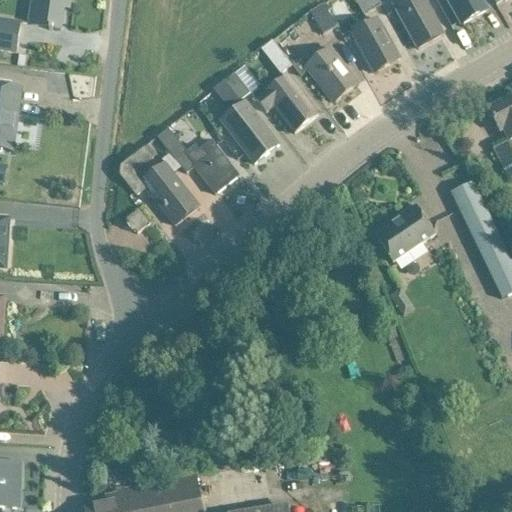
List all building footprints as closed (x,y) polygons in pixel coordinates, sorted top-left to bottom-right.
[(70,0),(32,0),(29,27),(49,30),(49,32),(52,32),(53,30),(61,31),(64,9),(69,10),(70,0)] [(381,7),(377,0),(353,0),(362,17),(381,7)] [(444,36),(434,19),(423,0),(405,0),(393,7),(418,51),(444,36)] [(488,12),(480,0),(446,0),(461,27),(488,12)] [(336,30),(323,6),(310,13),(322,37),(336,30)] [(19,24),(0,20),(0,57),(14,60),(19,24)] [(400,61),(390,43),(378,21),(352,36),(374,75),(400,61)] [(279,34),(297,58),(309,49),(290,25),(279,34)] [(285,59),(273,43),(272,42),(261,51),(280,77),(283,75),(292,68),(285,59)] [(357,86),(345,71),(330,51),(306,70),(334,105),(357,86)] [(301,63),(296,67),(301,73),(305,69),(301,63)] [(250,96),(234,75),(223,84),(239,104),(250,96)] [(318,117),(306,101),(288,77),(256,101),(266,114),(273,108),(295,136),(318,117)] [(14,91),(21,92),(21,91),(0,88),(0,151),(12,153),(18,114),(11,113),(14,91)] [(511,98),(488,112),(500,134),(504,132),(510,143),(511,141),(511,98)] [(245,105),(232,114),(221,123),(255,167),(279,148),(245,105)] [(169,131),(158,140),(173,160),(181,170),(182,170),(186,176),(194,170),(215,197),(239,179),(227,163),(211,143),(199,153),(196,148),(187,154),(169,131)] [(511,165),(511,153),(507,144),(493,152),(503,171),(511,165)] [(153,160),(145,149),(120,169),(119,177),(136,199),(147,190),(135,175),(153,160)] [(173,176),(181,170),(173,160),(145,182),(156,197),(153,200),(175,229),(200,210),(173,176)] [(451,195),(459,213),(503,301),(511,296),(511,265),(481,203),(472,185),(451,195)] [(389,225),(392,229),(376,239),(394,265),(435,238),(415,208),(389,225)] [(150,226),(139,212),(126,222),(127,223),(125,225),(129,230),(131,228),(137,236),(150,226)] [(35,281),(37,270),(19,266),(17,277),(35,281)] [(376,307),(383,305),(376,283),(369,286),(376,307)] [(404,321),(417,313),(402,291),(390,298),(404,321)] [(405,323),(412,344),(420,341),(413,321),(405,323)] [(275,369),(290,365),(282,338),(276,340),(272,328),(263,330),(275,369)] [(406,439),(416,437),(412,417),(403,418),(406,439)] [(260,471),(283,470),(283,460),(259,461),(260,471)] [(0,509),(20,510),(21,466),(0,465),(0,509)] [(202,511),(194,479),(119,493),(120,501),(85,507),(85,511),(202,511)] [(252,511),(311,511),(309,489),(250,494),(252,511)]
